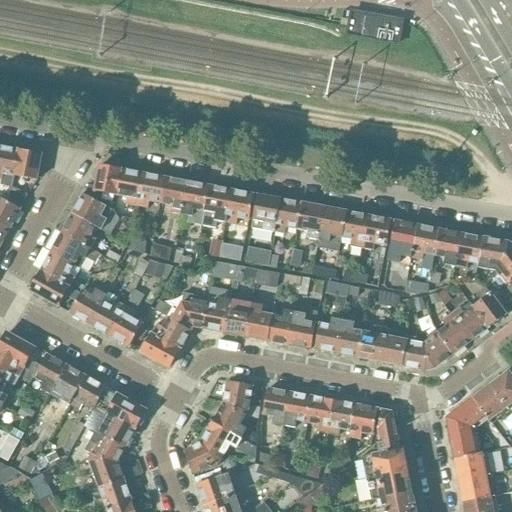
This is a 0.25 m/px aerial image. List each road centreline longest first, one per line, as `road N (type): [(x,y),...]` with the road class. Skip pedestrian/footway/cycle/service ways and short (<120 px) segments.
road 1 (track): [(499,216),(483,163),(434,131),(0,52)]
road 2 (residential): [(511,218),(80,137)]
road 3 (residential): [(173,397),(208,355),(418,396)]
road 4 (residential): [(173,397),(0,302)]
road 5 (residential): [(0,296),(80,137)]
road 6 (residential): [(181,511),(156,440),(173,397)]
